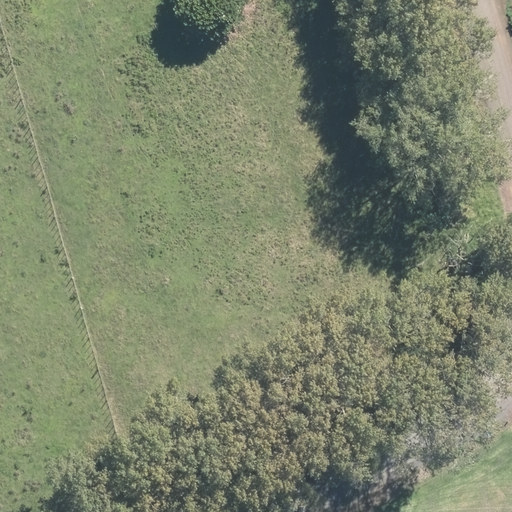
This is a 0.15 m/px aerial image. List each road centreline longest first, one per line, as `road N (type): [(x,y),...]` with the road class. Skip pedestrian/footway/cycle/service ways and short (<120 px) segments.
road 1 (unclassified): [(511,190),(463,0)]
road 2 (unclassified): [(381,511),(484,452),(511,421)]
